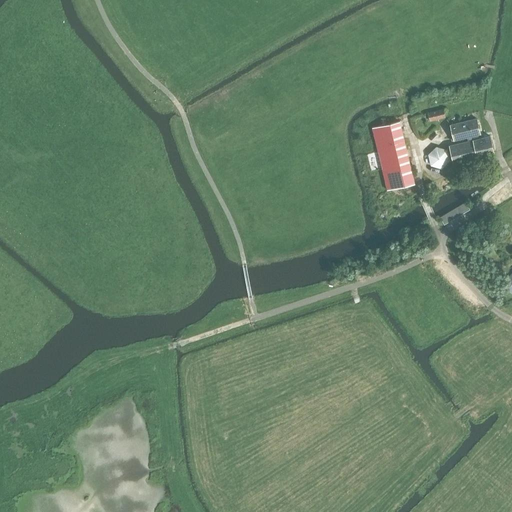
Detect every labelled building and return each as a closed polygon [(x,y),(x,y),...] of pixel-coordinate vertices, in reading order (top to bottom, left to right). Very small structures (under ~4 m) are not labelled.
[(424,113),(426,121),(445,116),(443,108),(424,113)] [(449,146),(453,163),(494,153),(490,136),(478,139),(478,135),(480,134),(476,118),(450,124),(454,140),(460,139),(467,138),(472,136),(472,138),(473,140),(449,146)] [(414,182),(404,139),(400,121),(373,127),(377,145),(387,189),(393,187),(414,182)] [(446,150),(436,146),(427,154),(431,164),(441,167),(449,160),(446,150)] [(465,201),(439,216),(444,224),(457,216),(470,209),(465,201)] [(511,272),(502,284),(511,292),(511,272)]
